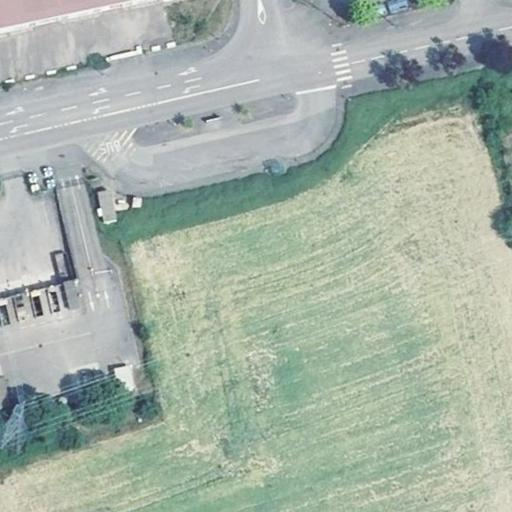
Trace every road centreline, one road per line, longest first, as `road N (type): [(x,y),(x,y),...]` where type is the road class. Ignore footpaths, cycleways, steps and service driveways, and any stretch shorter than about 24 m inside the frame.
road 1 (residential): [(0,138),(276,75)]
road 2 (residential): [(320,70),(511,26)]
